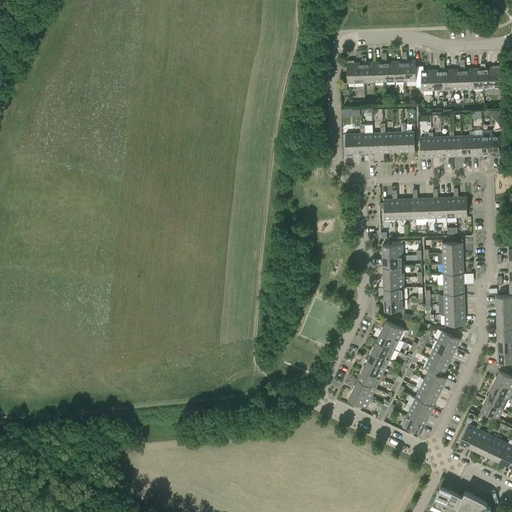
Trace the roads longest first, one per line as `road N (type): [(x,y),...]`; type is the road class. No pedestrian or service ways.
road 1 (residential): [(427,454),(481,339),(480,290),(491,273),(488,184),(476,173),(360,184)]
road 2 (residential): [(427,454),(317,401),(363,302),(360,184)]
road 3 (residential): [(360,184),(334,159),(338,42),(419,37),(446,46),(511,36)]
